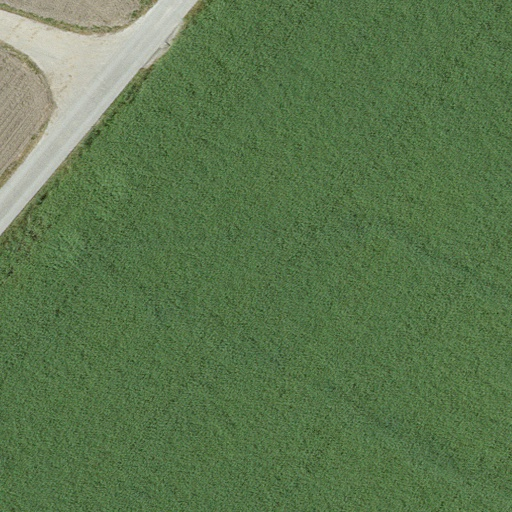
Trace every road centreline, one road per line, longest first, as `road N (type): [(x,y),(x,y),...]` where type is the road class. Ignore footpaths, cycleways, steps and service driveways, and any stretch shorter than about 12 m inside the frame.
road 1 (unclassified): [(203,0),(0,231)]
road 2 (track): [(123,95),(0,43)]
